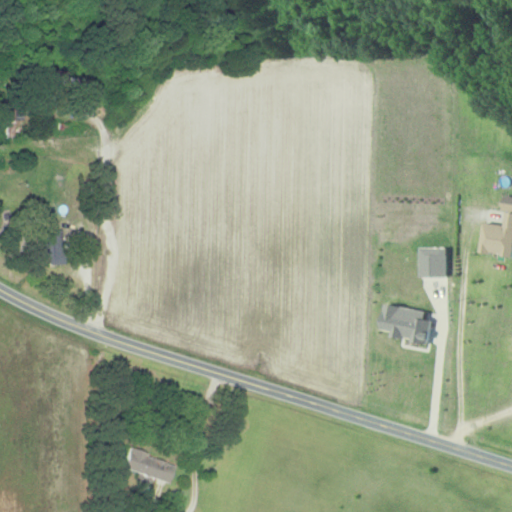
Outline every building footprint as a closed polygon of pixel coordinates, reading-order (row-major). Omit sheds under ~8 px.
[(511,256),(511,212),(510,212),(508,225),(486,223),(483,253),(511,256)] [(45,231),(45,242),(37,242),(38,266),(60,264),(58,230),(45,231)] [(450,247),(424,247),(423,277),(450,278),(450,247)] [(429,312),(389,304),(384,330),(395,332),(394,338),(430,344),(435,320),(428,319),(429,312)] [(172,463),(125,451),(120,470),(167,482),(172,463)]
